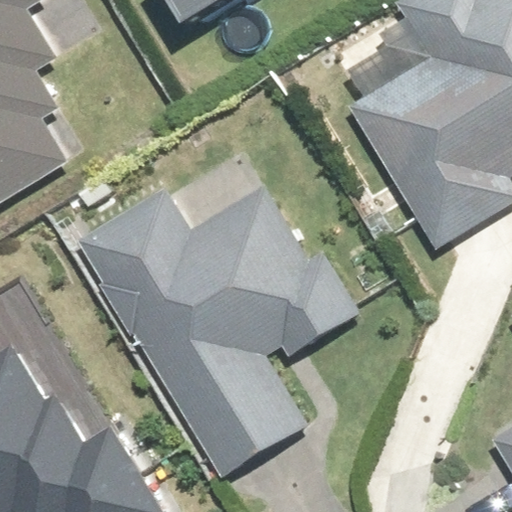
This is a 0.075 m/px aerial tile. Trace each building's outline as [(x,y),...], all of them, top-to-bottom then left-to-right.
[(0,0),(0,200),(69,162),(43,116),(56,109),(33,69),(55,57),(23,1),(23,0),(0,0)] [(169,0),(183,24),(203,13),(225,0),(169,0)] [(511,0),(427,0),(421,4),(429,16),(396,36),(421,78),(373,107),(455,245),(511,211),(511,0)] [(163,189),(77,240),(218,480),(308,427),(273,367),(267,357),(283,347),(289,358),(360,316),(323,254),(305,266),(258,186),(186,228),(163,189)] [(0,317),(0,511),(186,511),(140,429),(113,444),(84,393),(70,401),(37,343),(20,353),(0,317)]
